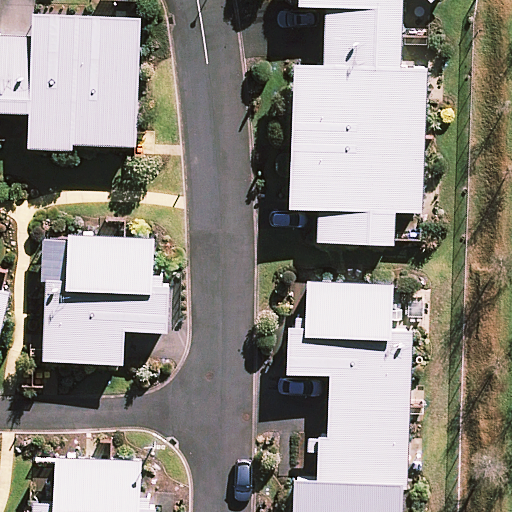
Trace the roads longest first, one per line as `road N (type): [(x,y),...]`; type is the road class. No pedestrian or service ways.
road 1 (residential): [(197,0),(223,210),(227,417)]
road 2 (residential): [(0,413),(227,417)]
